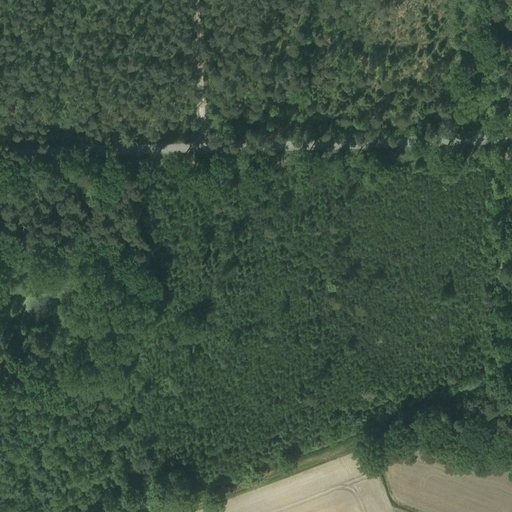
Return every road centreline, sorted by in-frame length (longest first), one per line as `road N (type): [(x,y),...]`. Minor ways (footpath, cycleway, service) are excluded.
road 1 (track): [(0,145),(511,132)]
road 2 (track): [(197,0),(191,139)]
